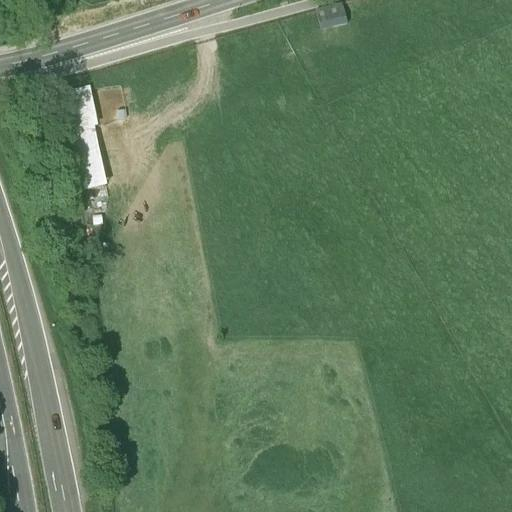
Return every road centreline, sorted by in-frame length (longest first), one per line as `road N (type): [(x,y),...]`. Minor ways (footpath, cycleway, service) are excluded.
road 1 (primary): [(66,511),(0,225)]
road 2 (tertiary): [(232,0),(0,70)]
road 3 (primary): [(0,369),(26,511)]
